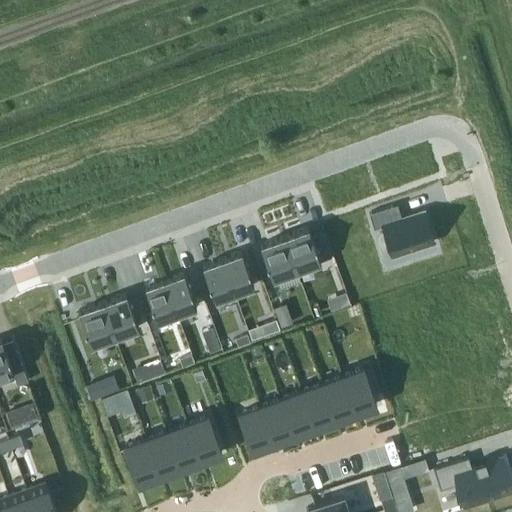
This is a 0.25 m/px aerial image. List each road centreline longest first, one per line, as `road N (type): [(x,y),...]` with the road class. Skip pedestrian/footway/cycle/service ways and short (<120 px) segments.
road 1 (residential): [(0,283),(435,128),(456,134),(476,157),(511,271)]
road 2 (residential): [(234,503),(265,470),(392,432)]
